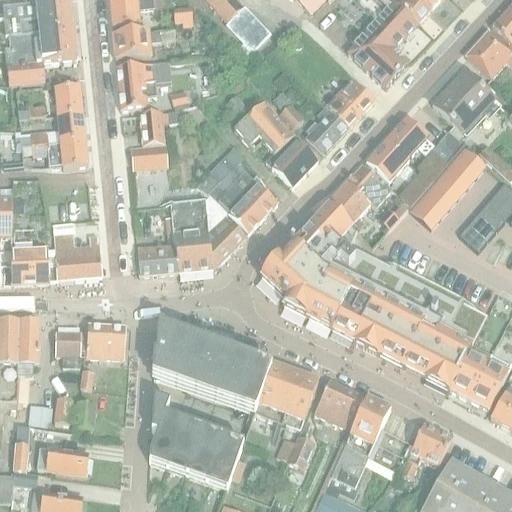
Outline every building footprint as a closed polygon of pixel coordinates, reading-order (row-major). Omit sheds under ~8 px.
[(149,0),(135,1),(108,4),(111,30),(138,27),(137,12),(153,11),(151,0),(149,0)] [(163,0),(151,0),(153,11),(164,10),(163,0)] [(202,0),(228,26),(227,27),(245,46),(242,50),(249,57),(268,39),(231,0),(202,0)] [(292,0),(310,17),(325,0),(292,0)] [(390,5),(384,0),(347,0),(375,26),(347,57),(385,92),(410,66),(394,52),(417,27),(392,4),(390,5)] [(396,0),(392,4),(417,27),(431,13),(429,11),(425,7),(424,8),(423,7),(424,5),(417,0),(396,0)] [(429,11),(431,13),(442,0),(417,0),(424,5),(423,7),(424,8),(425,7),(429,11)] [(36,6),(3,9),(4,21),(5,39),(10,39),(11,51),(5,52),(8,89),(44,85),(42,68),(77,63),(73,32),(71,32),(67,3),(36,6)] [(175,25),(191,23),(190,11),(174,13),(175,25)] [(511,51),(511,49),(511,13),(510,11),(491,32),(511,51)] [(175,32),(139,35),(113,38),(115,63),(141,60),(140,47),(176,43),(175,32)] [(511,72),(511,57),(487,36),(465,60),(489,83),(505,66),(511,72)] [(146,102),(156,101),(152,68),(116,71),(120,114),(147,112),(146,102)] [(484,122),(496,108),(464,79),(443,102),(441,99),(431,110),(461,138),(480,118),(484,122)] [(325,111),(348,132),(374,105),(351,83),(325,111)] [(56,120),(81,117),(79,90),(53,93),(56,120)] [(173,109),(189,105),(185,94),(170,98),(173,109)] [(238,120),(248,112),(236,99),(227,107),(238,120)] [(292,192),(318,164),(300,148),(263,107),(234,133),(253,153),(262,146),(274,158),(279,153),(285,158),(271,172),(292,192)] [(292,132),(303,122),(290,107),(279,117),(292,132)] [(29,122),(45,121),(43,110),(28,111),(29,122)] [(348,132),(325,111),(317,119),(322,125),(318,129),(314,125),(306,135),(309,138),(305,143),(322,159),(348,132)] [(44,136),(46,148),(59,146),(84,144),(81,117),(56,120),(58,135),(46,136),(44,136)] [(160,117),(139,119),(142,149),(163,147),(160,117)] [(389,140),(410,160),(427,142),(405,122),(389,140)] [(31,149),(46,148),(44,136),(30,138),(31,149)] [(398,201),(409,211),(417,202),(426,192),(435,182),(444,171),(453,161),(462,151),(463,150),(448,136),(417,171),(421,175),(398,201)] [(410,160),(389,140),(365,166),(387,187),(408,165),(406,164),(410,160)] [(87,169),(84,144),(59,146),(46,148),(31,149),(33,159),(47,158),(48,170),(61,168),(62,172),(87,169)] [(166,170),(165,150),(130,153),(132,173),(166,170)] [(511,182),(511,173),(487,150),(479,158),(509,186),(511,182)] [(210,175),(220,185),(236,168),(243,161),(233,151),(210,175)] [(462,151),(453,161),(475,181),(485,170),(462,151)] [(475,181),(453,161),(444,171),(466,191),(475,181)] [(209,200),(248,237),(277,207),(236,168),(220,185),(207,198),(209,200)] [(374,215),(390,197),(361,171),(346,188),(368,209),(374,215)] [(466,191),(444,171),(435,182),(457,202),(466,191)] [(220,185),(210,175),(197,188),(207,198),(220,185)] [(457,202),(435,182),(426,192),(448,212),(457,202)] [(511,194),(503,187),(494,197),(511,212),(511,194)] [(368,209),(346,188),(330,205),(359,232),(364,227),(357,221),(368,209)] [(448,212),(426,192),(417,202),(439,222),(448,212)] [(511,215),(511,212),(494,197),(485,208),(504,224),(511,215)] [(210,256),(212,272),(248,237),(209,200),(205,204),(207,238),(209,246),(211,246),(211,255),(210,256)] [(12,202),(0,201),(0,239),(11,240),(12,202)] [(439,222),(417,202),(409,211),(407,213),(430,233),(439,222)] [(174,247),(178,276),(212,272),(210,256),(211,255),(211,246),(209,246),(207,238),(205,204),(170,207),(174,245),(174,247)] [(504,224),(485,208),(476,218),(495,235),(504,224)] [(327,210),(261,281),(280,299),(285,304),(282,309),(306,321),(378,358),(390,364),(394,357),(404,362),(401,369),(414,376),(417,369),(428,374),(424,382),(437,388),(441,381),(451,386),(447,393),(448,394),(471,349),(472,349),(486,320),(463,308),(465,304),(392,266),(390,271),(349,250),(356,237),(343,225),(327,210)] [(378,225),(388,234),(397,223),(388,215),(378,225)] [(495,235),(476,218),(467,228),(486,245),(495,235)] [(486,245),(467,228),(458,239),(477,256),(486,245)] [(57,283),(102,280),(99,248),(96,248),(95,241),(90,241),(91,249),(74,250),(73,236),(53,238),(57,283)] [(136,252),(139,280),(178,276),(174,247),(174,245),(169,245),(169,250),(136,252)] [(46,249),(11,251),(12,289),(48,286),(46,249)] [(0,431),(2,411),(14,412),(16,381),(32,382),(32,370),(38,371),(38,358),(40,358),(40,354),(38,353),(39,327),(0,325),(0,431)] [(122,363),(124,331),(87,329),(85,361),(122,363)] [(156,382),(255,417),(257,409),(271,371),(157,330),(154,384),(156,382)] [(55,336),(54,360),(62,360),(62,372),(79,372),(80,337),(55,336)] [(471,349),(448,394),(468,404),(491,359),(472,349),(471,349)] [(491,359),(468,404),(488,414),(511,369),(491,359)] [(272,368),(271,371),(257,409),(304,426),(318,385),(272,368)] [(92,393),(94,375),(82,374),(80,391),(92,393)] [(488,422),(511,435),(511,434),(511,387),(508,386),(488,422)] [(341,424),(354,430),(366,403),(332,387),(327,390),(314,418),(339,430),(341,424)] [(227,493),(243,448),(164,420),(169,407),(153,401),(150,435),(156,437),(149,457),(148,465),(227,493)] [(53,427),(67,429),(71,405),(57,403),(53,427)] [(366,403),(354,430),(340,460),(327,490),(353,503),(371,465),(367,463),(373,449),(390,414),(366,403)] [(91,433),(94,409),(77,406),(74,431),(91,433)] [(72,430),(49,427),(47,435),(46,434),(44,445),(52,447),(54,437),(70,440),(72,430)] [(440,472),(452,442),(423,429),(401,479),(411,484),(420,463),(440,472)] [(304,475),(314,448),(304,445),(307,436),(301,434),(296,448),(288,466),(287,468),(304,475)] [(277,462),(288,466),(296,448),(285,444),(277,462)] [(15,448),(13,474),(24,476),(27,449),(15,448)] [(88,459),(44,453),(40,452),(37,472),(45,473),(85,479),(88,459)] [(423,511),(485,511),(497,492),(450,465),(423,511)] [(13,480),(12,488),(35,491),(37,478),(24,476),(13,474),(13,480)] [(0,506),(10,507),(12,488),(13,480),(0,479),(0,506)] [(485,511),(511,511),(511,500),(497,492),(485,511)] [(80,511),(82,503),(34,496),(31,511),(80,511)] [(322,511),(355,511),(328,500),(322,511)]
